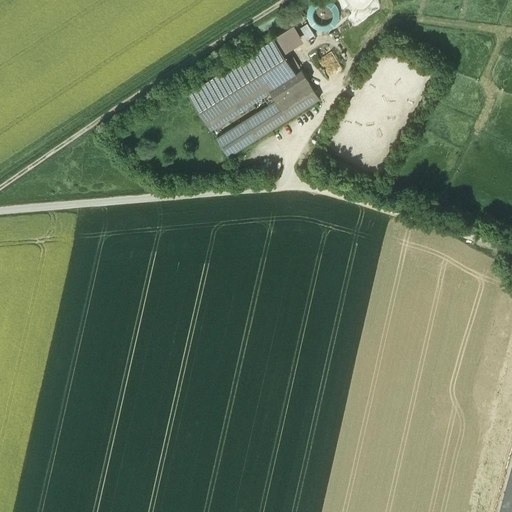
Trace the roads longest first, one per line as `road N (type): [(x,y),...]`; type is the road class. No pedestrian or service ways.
road 1 (track): [(0,210),(301,186),(511,248)]
road 2 (track): [(288,0),(0,184)]
